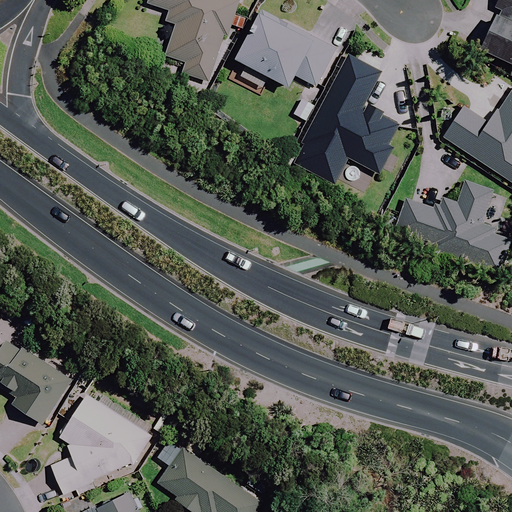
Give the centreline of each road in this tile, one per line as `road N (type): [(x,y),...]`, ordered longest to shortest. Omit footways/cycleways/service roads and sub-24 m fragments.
road 1 (primary): [(511,443),(252,350),(117,267),(0,174)]
road 2 (primary): [(23,128),(146,216),(259,283),(340,319),(511,369)]
road 3 (residential): [(38,0),(21,72),(23,128)]
